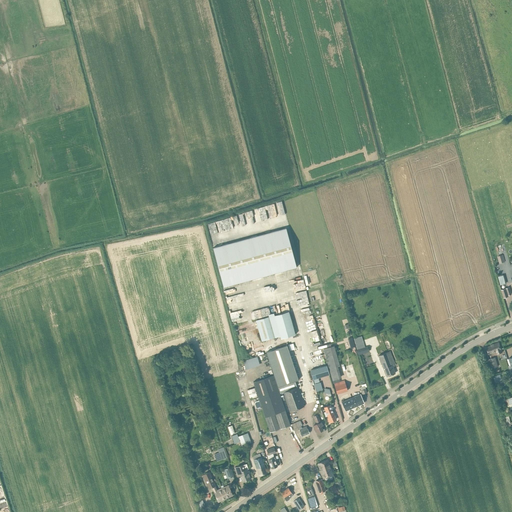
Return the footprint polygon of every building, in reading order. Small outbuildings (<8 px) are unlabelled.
[(282,201),(255,209),(256,216),(269,213),(269,212),(275,211),(275,209),(283,207),(282,201)] [(286,228),(213,247),(223,287),(297,267),(286,228)] [(500,285),(507,283),(504,275),(498,277),(500,285)] [(510,290),(507,291),(506,289),(501,290),(504,298),(508,296),(508,295),(511,294),(510,290)] [(269,317),(256,321),(262,341),(280,336),(281,338),(294,334),(288,312),(275,315),(274,313),(268,314),(269,317)] [(353,337),(359,354),(368,351),(367,347),(364,348),(360,335),(353,337)] [(486,348),(488,352),(488,354),(496,352),(497,354),(502,353),(499,342),(490,345),(491,346),(486,348)] [(290,411),(304,406),(297,387),(295,381),(298,380),(287,345),(266,352),(274,375),(279,393),(283,392),(290,411)] [(323,348),(332,380),(341,378),(337,366),(340,365),(334,345),(323,348)] [(378,356),(384,372),(386,376),(395,373),(393,367),(395,366),(394,361),(390,352),(378,356)] [(257,356),(243,360),(245,369),(260,365),(257,356)] [(495,357),(487,359),(490,368),(492,368),(497,367),(495,357)] [(327,365),(315,369),(310,370),(313,379),(329,375),(327,365)] [(290,425),(279,393),(274,375),(253,381),(255,387),(247,390),(249,399),(258,396),(270,432),(290,425)] [(334,383),(337,393),(347,390),(344,380),(334,383)] [(342,402),(345,411),(364,403),(360,394),(342,402)] [(324,407),(328,417),(327,418),(329,422),(336,419),(330,405),(324,407)] [(313,426),(315,430),(316,430),(318,433),(323,430),(321,426),(323,425),(321,421),(320,421),(317,415),(314,416),(317,424),(313,426)] [(302,425),(301,421),(295,423),(297,427),(298,427),(302,436),(309,433),(306,426),(302,428),(301,426),(302,425)] [(248,433),(238,436),(242,446),(251,443),(248,433)] [(274,448),(267,450),(268,455),(267,455),(269,459),(268,459),(271,469),(277,466),(274,457),(273,454),(276,453),(274,448)] [(224,450),(214,454),(217,461),(227,457),(224,450)] [(260,453),(252,456),(259,476),(267,473),(260,453)] [(322,462),(325,469),(326,469),(327,472),(332,470),(328,460),(322,462)] [(323,478),(326,478),(327,478),(329,478),(330,476),(333,475),(332,470),(327,472),(326,469),(325,469),(322,462),(318,463),(323,478)] [(247,464),(234,468),(236,473),(239,472),(242,481),(250,479),(247,469),(248,469),(247,464)] [(203,475),(209,489),(212,487),(214,491),(214,492),(218,502),(226,498),(221,488),(217,490),(215,486),(209,472),(203,475)] [(316,481),(320,492),(319,493),(320,494),(322,494),(322,492),(326,491),(321,479),(316,481)] [(311,484),(305,486),(312,508),(318,506),(314,496),(311,484)] [(221,488),(226,498),(233,495),(231,491),(228,485),(221,488)] [(281,492),(284,497),(284,498),(286,501),(287,501),(289,499),(290,498),(292,497),(291,496),(293,495),(288,488),(281,492)] [(299,498),(293,501),(299,510),(304,506),(299,498)]
